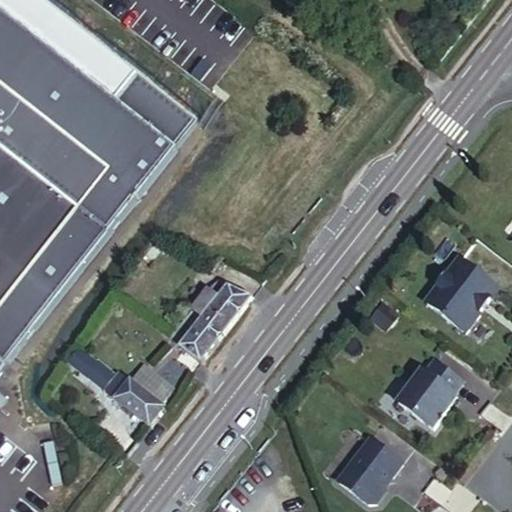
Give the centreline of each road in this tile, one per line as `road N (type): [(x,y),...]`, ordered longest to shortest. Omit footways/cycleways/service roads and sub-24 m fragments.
road 1 (secondary): [(504,35),(131,511)]
road 2 (unknown): [(54,0),(195,98)]
